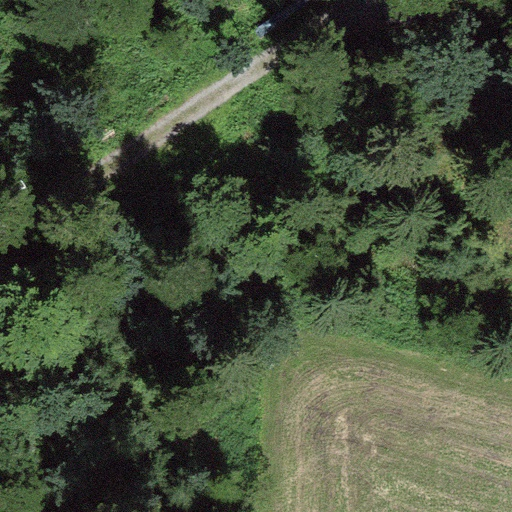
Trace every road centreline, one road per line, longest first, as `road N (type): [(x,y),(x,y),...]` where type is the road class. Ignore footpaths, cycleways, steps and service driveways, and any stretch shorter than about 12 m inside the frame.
road 1 (track): [(0,255),(166,130),(341,21),(347,0)]
road 2 (track): [(511,9),(439,7),(341,21)]
